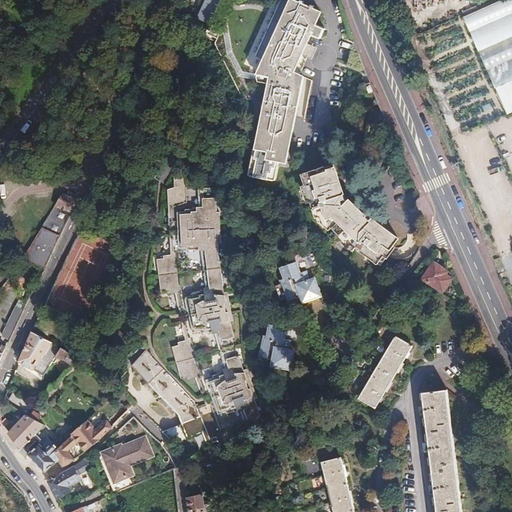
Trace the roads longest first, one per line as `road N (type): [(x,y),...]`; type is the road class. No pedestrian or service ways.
road 1 (residential): [(148,33),(100,166),(0,382)]
road 2 (unclassified): [(253,511),(275,447),(447,229)]
road 3 (tertiary): [(349,0),(447,229)]
road 4 (tertiary): [(457,224),(365,0)]
road 5 (tertiary): [(113,0),(0,156)]
road 6 (unclassified): [(148,33),(171,45),(180,76),(175,163)]
road 7 (tertiary): [(447,229),(500,345)]
road 8 (tertiary): [(508,337),(457,224)]
road 9 (residential): [(407,397),(378,448),(374,511)]
